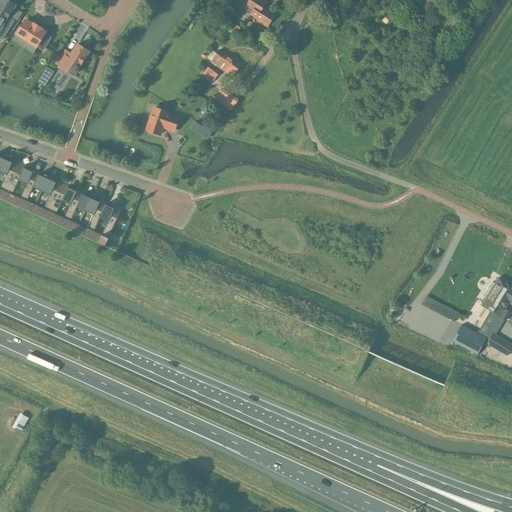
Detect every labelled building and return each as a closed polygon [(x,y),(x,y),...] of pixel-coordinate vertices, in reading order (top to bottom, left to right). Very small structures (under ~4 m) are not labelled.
[(0,38),(2,40),(15,21),(8,17),(12,11),(11,11),(15,5),(14,4),(14,3),(8,0),(2,0),(0,4),(0,38)] [(250,0),(245,9),(251,13),(251,14),(256,18),(255,19),(267,27),(274,15),(263,8),(267,0),(250,0)] [(42,28),(34,23),(33,25),(26,20),(17,34),(43,50),(51,38),(45,34),(46,33),(41,30),(42,28)] [(78,44),(72,54),(66,51),(58,64),(74,75),(81,63),(81,64),(85,57),(89,51),(87,50),(88,50),(80,45),(78,44)] [(221,50),(203,74),(213,81),(222,69),(233,77),(242,64),(221,50)] [(220,90),(214,98),(220,103),(226,94),(220,90)] [(147,130),(160,135),(163,127),(174,131),(179,117),(167,114),(168,112),(154,108),(147,130)] [(191,129),(207,139),(212,132),(195,122),(191,129)] [(0,198),(3,199),(20,161),(14,158),(12,162),(4,158),(0,166),(0,198)] [(26,186),(32,171),(25,168),(27,163),(20,161),(3,199),(17,206),(26,186)] [(26,186),(17,206),(32,213),(41,193),(40,193),(44,186),(46,180),(47,180),(47,178),(39,174),(41,170),(34,167),(32,171),(26,186)] [(41,193),(32,213),(46,219),(64,180),(60,178),(58,178),(56,182),(47,178),(47,180),(46,180),(44,186),(40,193),(41,193)] [(69,206),(76,191),(68,188),(70,183),(64,180),(46,219),(61,226),(70,206),(69,206)] [(70,206),(61,226),(75,233),(91,198),(83,194),(85,190),(79,187),(78,187),(76,191),(69,206),(70,206)] [(91,198),(75,233),(90,239),(99,220),(106,205),(108,200),(101,197),(99,202),(91,198)] [(90,239),(105,246),(123,207),(116,204),(114,208),(106,205),(99,220),(90,239)] [(480,304),(493,312),(510,285),(498,277),(494,284),(492,283),(486,293),(487,293),(480,304)] [(511,286),(510,285),(493,312),(499,315),(499,316),(506,320),(511,312),(505,309),(509,303),(511,304),(511,286)] [(486,338),(484,337),(477,334),(461,325),(452,341),(477,354),(486,338)] [(511,347),(511,344),(493,333),(487,343),(507,356),(511,347)] [(511,367),(511,349),(509,358),(511,359),(511,362),(502,359),(501,362),(511,367)] [(22,431),(30,417),(22,412),(13,426),(22,431)]
